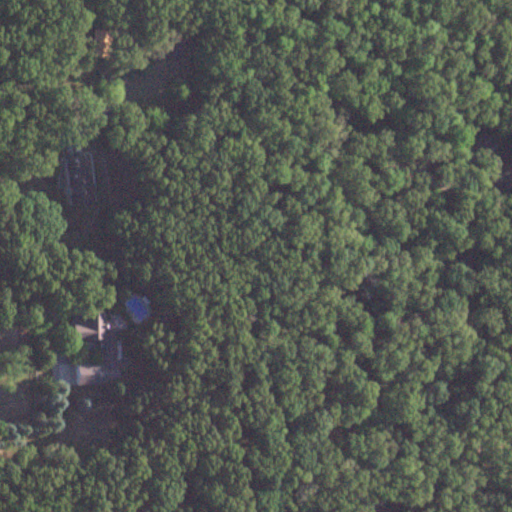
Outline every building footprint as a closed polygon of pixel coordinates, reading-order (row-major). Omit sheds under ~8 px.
[(92,55),(103,55),(103,31),(92,31),(92,55)] [(175,58),(186,42),(181,38),(169,55),(175,58)] [(483,159),(497,149),(484,131),(470,141),(483,159)] [(57,159),(63,205),(87,202),(82,156),(57,159)] [(511,181),(511,164),(495,164),(495,181),(511,181)] [(71,386),(112,386),(112,332),(99,332),(99,311),(76,311),(76,324),(64,324),(64,345),(71,345),(71,386)]
